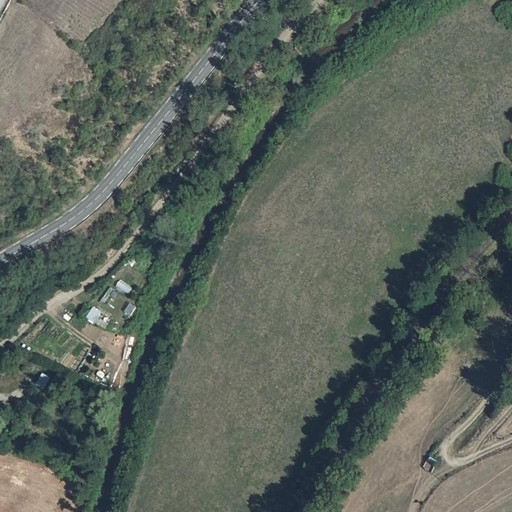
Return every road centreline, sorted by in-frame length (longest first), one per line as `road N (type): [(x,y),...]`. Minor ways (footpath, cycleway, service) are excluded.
road 1 (track): [(0,346),(105,269),(143,229),(320,0)]
road 2 (primary): [(259,0),(101,194),(0,261)]
road 3 (track): [(511,366),(446,449),(453,462),(511,440)]
